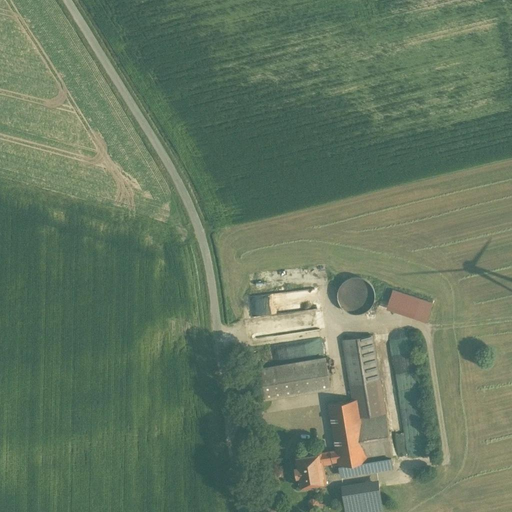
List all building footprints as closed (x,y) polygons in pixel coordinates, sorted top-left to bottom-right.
[(343,281),(340,286),(338,292),(338,298),(340,304),(344,308),(349,311),(355,313),(361,312),(367,310),(371,305),(374,300),(375,294),(374,288),(371,282),(366,278),(360,276),(354,276),(348,277),(343,281)] [(426,321),(433,301),(392,288),(386,308),(426,321)] [(357,399),(367,460),(391,456),(392,456),(373,334),(343,339),(350,384),(355,383),(357,399)] [(274,366),(261,368),(265,398),(332,388),(328,358),(274,366)] [(337,450),(339,464),(340,464),(367,460),(357,399),(329,403),(337,450)] [(337,450),(321,452),(323,464),(332,462),(332,465),(339,464),(337,450)] [(326,482),(323,464),(321,452),(321,451),(295,456),(300,486),(326,482)] [(367,460),(340,464),(342,475),(393,466),(391,456),(367,460)] [(378,478),(342,485),(346,511),(362,511),(384,508),(378,478)]
